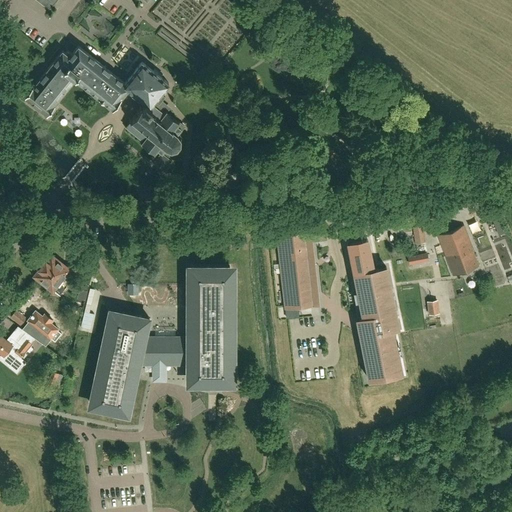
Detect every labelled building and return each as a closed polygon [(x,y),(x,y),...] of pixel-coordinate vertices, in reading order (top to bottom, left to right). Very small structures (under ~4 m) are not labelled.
[(38,0),(50,8),(50,9),(57,0),(38,0)] [(67,50),(65,53),(62,50),(33,87),(32,87),(24,97),(47,115),(55,105),(54,104),(75,79),(113,109),(128,90),(144,103),(125,127),(143,141),(141,144),(154,154),(151,158),(154,161),(154,162),(164,169),(171,160),(163,154),(167,149),(171,151),(177,149),(180,145),(180,140),(177,135),(184,126),(166,112),(164,115),(156,108),(165,96),(161,93),(168,83),(141,62),(124,83),(78,46),(71,54),(67,50)] [(498,213),(491,215),(499,234),(505,232),(498,213)] [(438,235),(453,275),(478,265),(471,247),(472,247),(464,225),(438,235)] [(416,244),(426,242),(423,226),(413,227),(415,237),(416,244)] [(283,236),(277,236),(285,307),(317,303),(316,293),(314,293),(314,288),(315,288),(311,248),(309,248),(309,244),(310,243),(309,233),(293,234),(293,233),(282,234),(283,236)] [(348,243),(365,328),(359,330),(369,380),(370,379),(369,374),(375,373),(376,378),(383,377),(383,376),(377,377),(376,373),(385,371),(386,376),(401,373),(392,329),(398,328),(386,267),(385,267),(386,272),(379,273),(378,268),(372,270),(366,238),(361,239),(362,241),(348,243)] [(427,253),(417,254),(419,262),(428,261),(427,253)] [(69,269),(51,255),(35,275),(52,290),(69,269)] [(91,395),(90,403),(111,407),(115,408),(114,412),(121,414),(123,403),(130,405),(131,405),(136,379),(140,362),(141,362),(144,362),(152,362),(155,362),(155,363),(154,363),(154,372),(155,372),(155,373),(154,373),(154,374),(155,374),(163,374),(164,374),(164,373),(164,372),(164,363),(164,362),(166,362),(175,362),(178,362),(186,362),(187,362),(187,367),(188,367),(188,363),(192,363),(192,385),(200,385),(200,386),(207,386),(207,385),(208,385),(208,381),(213,381),(213,385),(217,385),(217,386),(216,386),(216,387),(218,387),(219,387),(221,388),(222,388),(223,388),(225,387),(226,387),(228,387),(228,386),(227,386),(227,385),(230,385),(230,383),(229,383),(229,377),(230,377),(229,377),(229,371),(230,371),(230,363),(229,363),(229,356),(234,356),(234,355),(235,355),(235,348),(234,348),(235,340),(235,333),(234,333),(234,325),(235,325),(235,318),(234,318),(234,310),(235,310),(235,303),(234,303),(234,295),(229,295),(229,288),(230,288),(230,266),(222,266),(222,265),(215,265),(215,266),(213,266),(213,270),(208,270),(208,266),(207,266),(207,265),(200,265),(200,266),(192,266),(192,288),(188,288),(188,284),(187,284),(187,289),(187,296),(187,304),(187,311),(187,319),(187,326),(187,338),(186,338),(178,338),(175,338),(166,338),(164,338),(155,338),(152,338),(145,338),(147,327),(148,321),(149,321),(149,318),(135,315),(134,319),(129,318),(109,313),(107,321),(106,321),(103,336),(104,337),(101,350),(100,350),(97,366),(98,366),(95,380),(94,380),(91,395)] [(100,292),(108,288),(100,274),(96,277),(100,283),(96,286),(100,292)] [(77,298),(86,299),(87,290),(79,289),(77,298)] [(429,301),(426,301),(428,315),(438,314),(440,313),(438,299),(429,301)] [(37,329),(35,332),(42,338),(45,334),(46,335),(53,325),(45,320),(47,317),(46,317),(39,312),(38,311),(37,314),(29,308),(22,318),(37,329)] [(25,338),(18,346),(13,343),(12,344),(8,341),(12,336),(3,329),(0,333),(0,352),(3,355),(4,355),(8,358),(13,351),(20,357),(32,343),(25,338)] [(58,380),(60,375),(53,372),(50,377),(58,380)]
